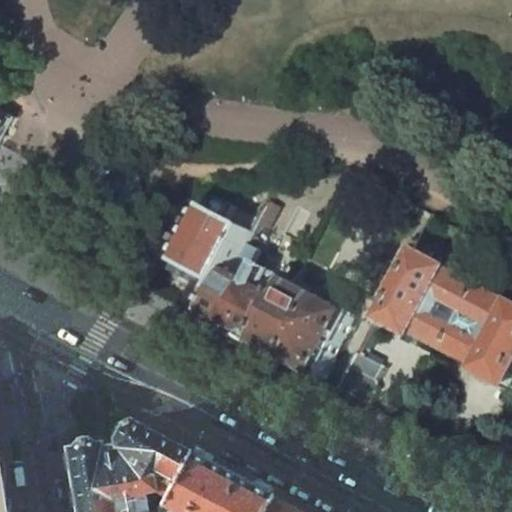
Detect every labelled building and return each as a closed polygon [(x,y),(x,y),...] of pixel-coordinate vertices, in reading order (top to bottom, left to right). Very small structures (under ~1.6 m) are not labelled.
[(20,117),(0,107),(0,144),(4,147),(20,117)] [(140,184),(104,163),(88,192),(113,204),(125,211),(130,202),(140,184)] [(213,211),(184,267),(187,268),(183,277),(195,283),(193,288),(203,293),(193,312),(209,321),(238,268),(267,214),(272,206),(263,202),(255,217),(224,201),(218,214),(213,211)] [(430,261),(410,298),(397,291),(395,295),(378,325),(387,330),(397,325),(408,331),(422,339),(419,345),(418,344),(416,345),(415,348),(416,349),(428,356),(430,355),(431,354),(431,352),(430,350),(435,342),(443,346),(459,355),(491,295),(456,277),(457,276),(455,275),(462,262),(460,261),(459,258),(442,249),(439,250),(433,263),(430,261)] [(238,268),(209,321),(263,350),(290,296),(274,287),(280,276),(276,274),(280,266),(281,266),(283,263),(270,257),(269,259),(270,260),(266,269),(262,267),(256,277),(238,268)] [(311,292),(297,284),(290,296),(263,350),(325,383),(343,349),(360,317),(311,292)] [(511,306),(491,295),(459,355),(475,363),(483,368),(478,376),(476,376),(474,377),(474,379),(475,381),(487,387),(488,387),(490,386),(491,385),(490,383),(489,381),(492,376),(511,387),(511,306)] [(386,370),(361,357),(343,391),(375,407),(374,405),(382,389),(380,387),(381,383),(380,382),(386,370)] [(194,453),(131,420),(130,421),(123,423),(115,437),(107,435),(100,438),(94,438),(88,435),(89,433),(87,433),(84,434),(82,443),(77,445),(73,448),(67,449),(77,511),(149,511),(148,501),(153,499),(154,497),(157,494),(168,499),(194,453)] [(0,511),(10,511),(0,450),(0,511)] [(267,511),(275,497),(194,453),(168,499),(166,503),(160,511),(267,511)] [(157,494),(154,497),(166,503),(168,499),(157,494)] [(303,511),(275,497),(267,511),(303,511)]
